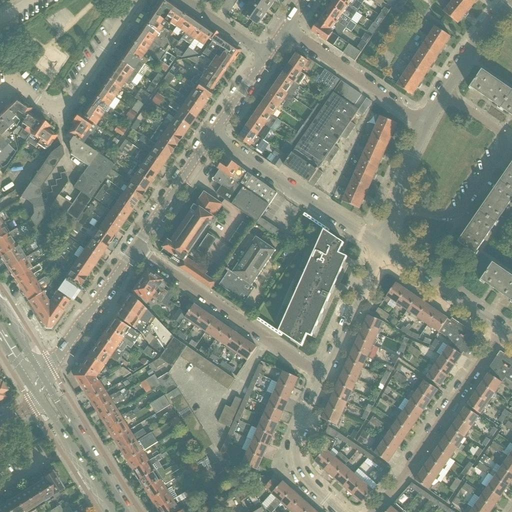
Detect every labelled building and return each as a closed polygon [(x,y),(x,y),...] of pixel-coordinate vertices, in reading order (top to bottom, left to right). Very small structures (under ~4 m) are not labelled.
[(151,15),(163,22),(163,21),(161,19),(164,15),(162,13),(165,9),(169,13),(173,6),(174,5),(166,0),(159,0),(152,12),(153,13),(151,15)] [(268,0),(251,0),(250,3),(265,14),(269,9),(268,8),(272,3),(273,4),(273,3),(268,0)] [(351,21),(354,17),(357,12),(338,0),(333,0),(330,6),(351,21)] [(338,0),(357,12),(362,5),(355,0),(338,0)] [(399,0),(393,10),(398,13),(402,8),(407,0),(399,0)] [(467,13),(473,5),(466,0),(453,0),(443,12),(457,24),(463,17),(465,18),(468,14),(467,13)] [(265,14),(250,3),(242,14),(258,25),(261,20),(260,19),(264,13),(265,14)] [(163,21),(163,22),(168,26),(169,24),(175,28),(184,14),(185,13),(181,10),(180,11),(176,8),(174,7),(173,6),(169,13),(163,21)] [(345,29),(348,25),(351,21),(330,6),(324,14),(345,29)] [(384,8),(379,16),(380,16),(380,17),(384,19),(389,11),(385,9),(384,8)] [(406,10),(402,16),(416,26),(420,20),(406,10)] [(184,14),(175,28),(180,31),(179,34),(183,37),(184,34),(194,20),(189,17),(189,15),(185,13),(184,14)] [(324,14),(318,23),(331,31),(333,33),(333,34),(339,38),(342,33),(345,29),(324,14)] [(148,17),(143,24),(158,35),(159,33),(164,37),(165,37),(166,34),(168,32),(165,30),(168,26),(163,22),(151,15),(149,18),(148,17)] [(379,16),(373,24),(375,25),(376,26),(378,27),(384,19),(380,17),(380,16),(379,16)] [(190,45),(193,40),(203,26),(204,25),(199,21),(198,23),(194,20),(184,34),(183,37),(181,39),(190,45)] [(312,32),(344,54),(350,46),(339,38),(333,34),(330,32),(331,31),(318,23),(312,32)] [(138,31),(137,33),(152,44),(152,43),(159,48),(165,52),(169,46),(166,38),(165,37),(164,37),(159,33),(158,35),(143,24),(141,27),(142,28),(139,32),(138,31)] [(372,24),(368,30),(374,33),(378,27),(372,24)] [(202,46),(207,40),(213,31),(207,27),(206,28),(203,26),(193,40),(202,46)] [(435,27),(422,47),(438,57),(443,49),(444,50),(447,46),(445,45),(450,37),(435,27)] [(137,33),(130,43),(145,53),(159,62),(166,53),(165,52),(159,48),(152,43),(152,44),(137,33)] [(211,42),(205,50),(210,53),(211,54),(214,51),(216,52),(217,51),(222,54),(232,61),(233,62),(239,53),(238,49),(216,34),(211,42)] [(365,34),(362,39),(367,43),(371,38),(365,34)] [(168,39),(173,50),(174,48),(178,43),(170,37),(168,39)] [(190,45),(188,49),(197,55),(202,46),(193,40),(190,45)] [(361,53),(367,44),(362,41),(356,50),(361,53)] [(130,46),(125,53),(139,62),(144,65),(147,60),(142,57),(145,53),(130,43),(128,45),(130,46)] [(344,54),(350,58),(355,49),(350,46),(344,54)] [(422,47),(410,66),(425,76),(430,69),(432,70),(435,66),(433,64),(438,57),(422,47)] [(174,48),(173,50),(176,57),(182,58),(184,55),(174,48)] [(184,55),(182,58),(197,55),(188,49),(184,55)] [(355,62),(361,53),(356,50),(355,49),(350,58),(355,62)] [(215,56),(211,63),(224,72),(232,61),(222,54),(217,51),(216,52),(214,51),(211,54),(215,56)] [(123,54),(118,61),(133,71),(137,74),(141,68),(144,65),(139,62),(125,53),(124,55),(123,54)] [(301,73),(303,69),(304,67),(306,68),(306,67),(310,70),(315,63),(308,59),(306,61),(297,54),(289,65),(301,73)] [(137,74),(133,71),(118,61),(116,64),(117,65),(113,71),(131,83),(137,74)] [(211,63),(205,71),(218,81),(224,72),(211,63)] [(163,64),(159,69),(165,73),(169,68),(163,64)] [(202,75),(199,80),(212,89),(218,81),(205,71),(196,65),(193,69),(202,75)] [(298,86),(301,82),(305,76),(301,73),(289,65),(282,75),(295,84),(298,86)] [(420,84),(425,76),(410,66),(397,86),(412,96),(417,88),(419,89),(422,85),(420,84)] [(330,93),(339,80),(324,70),(316,83),(327,90),(330,93)] [(129,87),(131,83),(113,71),(111,73),(110,72),(105,79),(120,89),(124,84),(129,87)] [(500,110),(511,93),(482,73),(483,71),(482,71),(469,89),(470,90),(472,87),(502,107),(500,110)] [(168,73),(161,83),(167,87),(168,86),(173,78),(173,77),(168,73)] [(278,82),(275,86),(286,93),(288,94),(290,96),(292,96),(293,95),(298,88),(298,87),(298,86),(295,84),(282,75),(278,82)] [(187,82),(185,85),(192,90),(207,100),(214,90),(212,89),(199,80),(194,77),(190,83),(189,83),(187,82)] [(114,99),(120,89),(105,79),(103,82),(105,83),(101,89),(114,99)] [(341,81),(333,93),(338,96),(346,85),(341,81)] [(151,83),(146,90),(151,93),(156,86),(151,83)] [(351,88),(346,85),(338,96),(344,100),(351,88)] [(280,105),(283,101),(288,94),(286,93),(275,86),(268,97),(280,105)] [(180,88),(178,93),(186,99),(201,109),(207,100),(192,90),(191,92),(189,94),(180,88)] [(357,92),(351,88),(344,100),(349,103),(357,92)] [(108,108),(114,99),(101,89),(98,93),(97,92),(93,97),(108,108)] [(327,90),(321,99),(325,102),(326,101),(331,93),(330,93),(327,90)] [(362,95),(357,92),(349,103),(354,107),(362,95)] [(333,93),(283,165),(284,166),(285,165),(290,169),(290,170),(291,169),(297,173),(296,174),(297,174),(297,173),(303,177),(302,178),(303,179),(304,178),(309,181),(308,183),(309,183),(311,180),(313,177),(316,173),(318,170),(325,160),(327,157),(329,153),(332,150),(334,146),(341,137),(343,133),(346,129),(348,126),(350,122),(357,113),(359,110),(354,107),(349,103),(344,100),(338,96),(333,93)] [(511,93),(500,110),(502,108),(511,114),(511,93)] [(142,95),(138,101),(143,105),(148,98),(142,95)] [(156,95),(151,101),(158,105),(160,101),(159,100),(161,98),(156,95)] [(91,103),(88,108),(102,117),(107,120),(110,116),(109,116),(113,111),(108,108),(93,97),(90,102),(91,103)] [(174,98),(171,102),(195,118),(198,114),(199,113),(201,112),(201,109),(186,99),(185,100),(183,103),(175,97),(174,98)] [(273,116),(275,112),(280,105),(268,97),(260,108),(271,115),(273,116)] [(13,99),(6,106),(19,122),(21,118),(24,120),(25,121),(30,113),(33,109),(17,98),(13,99)] [(137,101),(131,110),(137,114),(143,105),(138,101),(137,101)] [(177,112),(173,117),(188,128),(189,127),(195,118),(171,102),(168,106),(177,112)] [(151,103),(144,112),(151,117),(158,108),(151,103)] [(317,104),(312,111),(316,114),(321,107),(317,104)] [(0,111),(0,166),(1,169),(4,167),(3,165),(4,164),(9,157),(11,159),(13,156),(11,154),(13,151),(15,153),(17,150),(12,135),(15,135),(20,129),(16,126),(19,122),(6,106),(0,111)] [(96,126),(102,117),(88,108),(85,111),(82,109),(78,114),(96,126)] [(256,114),(253,118),(270,129),(277,119),(273,116),(271,115),(260,108),(256,114)] [(131,111),(127,117),(132,120),(136,114),(131,111)] [(312,111),(307,119),(311,122),(316,114),(312,111)] [(22,130),(17,136),(25,142),(29,136),(30,136),(40,121),(30,113),(25,121),(21,125),(21,126),(21,129),(22,130)] [(78,114),(72,123),(74,125),(89,135),(91,136),(94,133),(97,127),(96,126),(78,114)] [(164,119),(161,124),(182,137),(188,129),(188,128),(173,117),(173,118),(170,123),(164,119)] [(371,138),(388,145),(391,137),(393,138),(395,134),(393,133),(397,124),(380,117),(371,138)] [(249,124),(246,128),(264,140),(271,130),(270,129),(253,118),(249,124)] [(136,120),(131,127),(135,130),(140,122),(136,120)] [(29,136),(25,142),(35,148),(37,145),(39,142),(47,130),(49,127),(40,121),(30,136),(29,136)] [(121,124),(118,128),(124,132),(127,128),(121,124)] [(158,129),(155,133),(161,136),(175,146),(182,137),(161,124),(158,128),(158,129)] [(74,125),(68,134),(73,138),(83,144),(89,135),(74,125)] [(303,126),(297,133),(301,136),(307,128),(303,126)] [(116,127),(113,131),(121,137),(124,132),(118,128),(116,127)] [(250,149),(251,148),(256,151),(264,140),(257,136),(246,128),(239,139),(248,145),(247,147),(250,149)] [(39,142),(37,145),(45,150),(49,147),(57,136),(49,131),(47,130),(39,142)] [(152,137),(149,142),(169,155),(175,146),(161,136),(155,133),(152,137)] [(297,133),(292,141),(296,143),(301,136),(297,133)] [(111,137),(108,142),(111,144),(115,146),(118,142),(118,141),(111,137)] [(97,154),(87,147),(83,144),(73,138),(69,143),(71,155),(87,167),(83,173),(100,185),(108,175),(111,170),(114,165),(108,161),(99,155),(97,154)] [(361,159),(378,167),(382,159),(384,160),(386,155),(384,154),(388,145),(371,138),(361,159)] [(123,143),(118,149),(119,150),(122,152),(125,154),(126,154),(132,145),(125,140),(123,143)] [(147,140),(144,144),(151,150),(148,154),(148,155),(163,165),(163,164),(169,155),(149,142),(147,140)] [(50,154),(26,189),(19,199),(27,201),(32,206),(33,215),(30,219),(36,228),(44,216),(41,201),(39,190),(62,156),(63,156),(62,148),(61,146),(50,154)] [(288,147),(283,154),(287,157),(292,149),(288,147)] [(118,149),(112,157),(116,160),(122,152),(119,150),(118,149)] [(275,157),(270,164),(274,166),(279,169),(281,165),(287,157),(283,154),(276,149),(273,155),(275,157)] [(140,151),(133,160),(138,163),(156,175),(162,166),(163,165),(148,155),(147,156),(140,151)] [(108,161),(114,165),(117,161),(116,160),(112,157),(111,156),(108,161)] [(257,223),(275,196),(277,193),(226,158),(222,163),(221,163),(219,166),(219,167),(218,169),(220,170),(212,180),(222,187),(217,195),(257,223)] [(352,181),(369,188),(372,180),(374,181),(377,176),(374,175),(378,167),(361,159),(352,181)] [(132,171),(132,172),(150,184),(150,183),(152,183),(153,181),(153,179),(156,175),(138,163),(133,160),(132,162),(137,165),(132,171)] [(500,181),(500,182),(511,190),(511,163),(510,167),(505,174),(500,181)] [(132,178),(129,183),(144,193),(150,184),(132,172),(129,176),(132,178)] [(100,185),(83,173),(73,188),(80,192),(72,205),(65,200),(59,208),(66,213),(76,221),(82,213),(100,185)] [(365,196),(369,188),(352,181),(342,202),(359,210),(363,201),(365,202),(367,197),(365,196)] [(484,205),(479,212),(497,225),(498,224),(496,223),(511,199),(511,190),(500,182),(489,197),(484,205)] [(129,183),(123,192),(137,202),(144,193),(129,183)] [(104,185),(100,190),(105,193),(108,188),(104,185)] [(19,199),(26,189),(22,186),(13,192),(15,196),(18,200),(19,199)] [(100,190),(94,199),(99,202),(105,193),(100,190)] [(116,194),(113,199),(131,211),(134,206),(136,206),(137,204),(137,203),(137,202),(123,192),(120,197),(116,194)] [(201,283),(206,274),(207,273),(186,259),(189,255),(188,255),(222,205),(204,193),(196,206),(195,205),(191,210),(192,211),(170,243),(168,242),(160,254),(161,254),(161,253),(170,260),(169,261),(201,283)] [(131,211),(113,199),(107,208),(111,210),(110,211),(124,221),(125,220),(131,211)] [(90,205),(84,214),(89,217),(95,209),(90,205)] [(49,210),(44,216),(36,228),(38,232),(42,239),(45,243),(48,242),(47,223),(56,211),(51,207),(49,210)] [(106,209),(100,218),(118,231),(124,221),(110,211),(106,209)] [(0,226),(5,224),(4,223),(9,221),(3,211),(0,213),(0,226)] [(24,211),(20,213),(25,220),(29,218),(24,211)] [(464,235),(458,243),(468,250),(476,255),(477,255),(475,254),(496,224),(497,225),(479,212),(469,228),(464,235)] [(76,221),(77,223),(83,226),(89,217),(84,214),(82,213),(76,221)] [(97,230),(112,240),(115,237),(114,236),(118,231),(100,218),(94,227),(97,230)] [(257,224),(264,229),(268,223),(261,218),(257,224)] [(77,223),(74,227),(79,231),(83,226),(77,223)] [(264,229),(270,233),(274,227),(268,223),(264,229)] [(0,239),(9,234),(5,228),(7,227),(5,224),(0,226),(0,239)] [(270,233),(277,238),(281,232),(274,227),(270,233)] [(9,234),(0,239),(0,256),(0,257),(16,247),(12,241),(11,240),(14,239),(20,235),(16,229),(9,234)] [(97,230),(91,239),(105,249),(109,244),(110,244),(112,240),(97,230)] [(312,337),(347,257),(339,253),(344,243),(324,230),(301,281),(279,332),(302,347),(307,335),(312,337)] [(38,242),(42,239),(38,232),(34,235),(38,242)] [(277,238),(284,242),(288,236),(281,232),(277,238)] [(219,286),(245,303),(256,288),(252,286),(253,285),(253,284),(256,279),(257,279),(258,278),(257,277),(261,272),(262,271),(265,265),(266,265),(267,264),(266,264),(270,258),(270,259),(271,258),(271,257),(275,251),(275,252),(276,251),(249,233),(225,268),(228,270),(227,271),(228,272),(219,286)] [(295,241),(288,236),(284,242),(291,247),(295,241)] [(81,246),(85,248),(99,258),(105,249),(91,239),(87,237),(81,246)] [(65,242),(61,247),(66,251),(69,246),(70,245),(72,242),(67,238),(65,242)] [(7,267),(26,256),(33,251),(29,245),(21,251),(18,246),(0,257),(1,258),(0,259),(2,262),(3,262),(7,267)] [(61,247),(57,253),(59,255),(66,262),(71,254),(66,251),(61,247)] [(78,259),(92,269),(98,259),(99,258),(85,248),(84,250),(78,259)] [(15,280),(36,267),(35,267),(38,265),(35,260),(37,259),(34,253),(27,257),(26,256),(7,267),(8,269),(11,274),(10,275),(12,278),(13,278),(15,280)] [(52,256),(46,260),(49,264),(55,261),(52,256)] [(78,259),(71,268),(86,278),(87,277),(88,276),(89,274),(89,273),(92,269),(78,259)] [(511,303),(511,301),(511,277),(492,264),(480,282),(481,282),(482,281),(511,301),(510,303),(511,303)] [(36,267),(15,280),(17,284),(17,285),(19,289),(20,289),(21,290),(21,291),(37,281),(37,280),(34,275),(39,272),(41,270),(39,265),(36,267)] [(62,274),(62,275),(79,287),(80,287),(86,278),(71,268),(68,265),(62,274)] [(144,277),(141,282),(165,298),(168,293),(159,286),(163,281),(148,271),(147,273),(145,273),(144,275),(144,277)] [(58,272),(51,282),(74,298),(79,292),(77,290),(79,287),(62,275),(58,272)] [(37,281),(21,291),(22,292),(22,294),(24,297),(25,297),(28,302),(45,291),(47,287),(49,285),(45,278),(38,282),(37,281)] [(45,291),(28,302),(33,310),(45,329),(50,330),(63,311),(70,300),(72,301),(74,298),(51,282),(49,285),(47,287),(45,291)] [(165,298),(141,282),(138,287),(136,286),(134,289),(135,290),(134,292),(148,302),(152,297),(161,303),(163,301),(165,298)] [(396,283),(383,301),(388,304),(388,305),(387,305),(393,309),(396,306),(397,304),(396,304),(406,290),(396,283)] [(401,307),(407,311),(416,297),(406,290),(396,304),(397,304),(396,306),(400,309),(401,307)] [(168,293),(165,298),(170,301),(170,300),(173,296),(168,293)] [(128,301),(123,308),(151,327),(153,329),(165,347),(172,336),(158,321),(135,297),(132,295),(130,298),(128,297),(126,300),(128,301)] [(412,314),(417,318),(427,305),(416,297),(407,311),(406,313),(411,316),(412,314)] [(163,301),(161,303),(166,306),(170,301),(165,298),(163,301)] [(189,322),(195,326),(204,312),(194,305),(184,320),(188,323),(189,322)] [(427,327),(437,312),(427,305),(417,318),(418,318),(417,320),(421,323),(422,322),(428,325),(427,327)] [(151,327),(123,308),(117,317),(147,337),(153,329),(151,327)] [(378,309),(375,313),(385,320),(387,317),(388,317),(389,315),(378,308),(378,309)] [(179,310),(177,313),(184,318),(186,314),(179,310)] [(200,329),(205,333),(215,319),(204,312),(195,326),(194,327),(199,330),(200,329)] [(432,329),(438,333),(447,319),(437,312),(427,327),(431,330),(432,329)] [(368,315),(362,327),(377,334),(379,335),(381,329),(379,329),(382,322),(368,315)] [(112,324),(109,328),(124,338),(129,342),(134,345),(140,335),(124,324),(116,318),(115,319),(113,319),(111,323),(112,324)] [(210,336),(216,340),(225,326),(215,319),(205,333),(204,334),(209,337),(210,336)] [(444,336),(452,342),(457,334),(458,335),(463,328),(451,320),(450,321),(448,319),(447,319),(438,333),(439,333),(438,334),(442,338),(444,336)] [(220,343),(226,347),(235,333),(225,326),(216,340),(215,341),(219,344),(220,343)] [(362,327),(357,339),(372,345),(374,346),(376,341),(374,340),(377,334),(362,327)] [(105,332),(102,335),(103,337),(118,347),(123,351),(124,351),(127,346),(131,349),(132,348),(134,345),(129,342),(124,338),(109,328),(106,332),(105,332)] [(226,347),(225,348),(230,351),(228,354),(233,358),(234,358),(236,355),(237,354),(246,340),(235,333),(226,347)] [(457,334),(452,342),(448,347),(462,356),(462,355),(461,355),(463,352),(465,353),(472,343),(464,337),(463,338),(458,335),(457,334)] [(123,351),(118,347),(103,337),(102,338),(101,338),(98,341),(99,343),(96,347),(111,357),(117,362),(122,365),(125,361),(120,358),(124,352),(124,351),(123,351)] [(173,368),(180,357),(187,347),(174,338),(159,359),(149,366),(151,370),(153,372),(166,363),(173,368)] [(357,339),(352,350),(367,357),(369,358),(371,352),(369,352),(372,345),(357,339)] [(435,339),(431,346),(435,349),(439,342),(435,339)] [(246,340),(237,354),(236,356),(240,359),(241,357),(247,361),(256,348),(246,340)] [(411,346),(407,352),(417,358),(421,353),(411,346)] [(90,356),(89,357),(104,367),(111,357),(96,347),(93,351),(92,351),(89,354),(90,356)] [(192,350),(187,347),(180,357),(185,360),(192,350)] [(448,347),(441,358),(454,367),(462,356),(448,347)] [(185,360),(190,364),(197,354),(192,350),(185,360)] [(352,350),(347,362),(362,369),(362,368),(364,369),(366,364),(364,363),(367,357),(352,350)] [(190,364),(195,367),(201,357),(197,354),(190,364)] [(86,362),(83,366),(98,376),(104,367),(89,357),(88,357),(85,360),(86,362)] [(195,367),(199,370),(206,360),(201,357),(195,367)] [(441,358),(434,368),(447,377),(454,367),(441,358)] [(502,383),(505,378),(510,370),(509,370),(504,366),(505,365),(497,359),(490,370),(491,371),(489,374),(502,383)] [(199,370),(204,373),(211,364),(206,360),(199,370)] [(347,362),(342,373),(357,380),(359,381),(361,375),(359,375),(362,369),(347,362)] [(204,373),(209,377),(216,367),(211,364),(204,373)] [(255,374),(260,376),(264,367),(259,365),(255,374)] [(502,383),(501,384),(511,391),(511,365),(509,370),(510,370),(505,378),(502,383)] [(84,391),(85,393),(100,383),(100,382),(98,383),(96,379),(98,376),(83,366),(79,371),(78,371),(76,374),(77,375),(76,376),(76,378),(77,379),(76,381),(79,385),(80,385),(81,386),(80,387),(82,391),(84,391)] [(209,377),(214,380),(221,370),(216,367),(209,377)] [(123,368),(119,370),(123,378),(131,373),(123,368)] [(447,377),(434,368),(427,378),(440,387),(447,377)] [(214,380),(219,383),(225,374),(221,370),(214,380)] [(283,372),(278,383),(293,390),(298,379),(283,372)] [(394,376),(393,378),(402,384),(403,384),(403,385),(404,383),(407,379),(397,372),(394,376)] [(158,380),(161,385),(171,379),(168,373),(158,380)] [(342,373),(337,385),(352,391),(354,392),(356,387),(354,386),(357,380),(342,373)] [(219,383),(223,387),(230,377),(225,374),(219,383)] [(498,389),(502,383),(489,374),(481,384),(497,395),(500,390),(498,389)] [(153,376),(146,380),(152,390),(161,385),(158,380),(156,376),(155,376),(155,375),(154,375),(153,376)] [(258,378),(254,376),(250,385),(255,387),(258,378)] [(235,380),(230,377),(223,387),(228,390),(235,380)] [(419,378),(412,388),(417,392),(417,391),(430,400),(438,390),(429,384),(424,381),(419,378)] [(161,385),(164,390),(175,384),(171,379),(161,385)] [(272,381),(266,392),(273,395),(288,402),(293,390),(278,383),(272,381)] [(91,402),(106,393),(100,383),(85,393),(87,396),(86,397),(88,401),(90,400),(91,402)] [(164,390),(167,395),(178,389),(175,384),(164,390)] [(496,395),(497,395),(481,384),(474,395),(488,404),(489,405),(492,401),(491,399),(495,394),(496,395)] [(337,385),(332,397),(347,403),(349,404),(351,398),(349,398),(352,391),(337,385)] [(383,398),(381,400),(390,406),(391,406),(391,407),(393,405),(395,402),(387,396),(391,389),(387,386),(383,393),(385,395),(383,398)] [(249,388),(245,397),(250,399),(253,390),(249,388)] [(167,395),(170,400),(181,394),(178,389),(167,395)] [(377,389),(373,396),(376,397),(377,398),(378,398),(381,391),(380,391),(377,389)] [(417,392),(410,402),(423,411),(430,400),(417,391),(417,392)] [(91,402),(90,403),(92,407),(94,407),(96,411),(122,395),(120,392),(115,395),(115,394),(109,397),(106,393),(91,402)] [(266,392),(261,404),(268,407),(283,413),(288,402),(273,395),(266,392)] [(170,400),(174,406),(184,399),(181,394),(170,400)] [(122,395),(96,411),(97,412),(99,415),(98,416),(100,420),(102,420),(103,421),(118,412),(114,406),(120,402),(124,399),(122,395)] [(485,411),(484,410),(488,404),(474,395),(467,405),(482,416),(485,411)] [(164,396),(150,404),(156,414),(170,405),(164,396)] [(236,397),(231,408),(237,411),(241,400),(236,397)] [(332,397),(327,408),(342,415),(342,414),(344,415),(346,410),(344,409),(347,403),(332,397)] [(174,406),(177,411),(187,404),(184,399),(174,406)] [(240,408),(244,410),(248,401),(244,399),(240,408)] [(410,402),(403,412),(416,421),(423,411),(410,402)] [(177,411),(180,416),(190,409),(187,404),(177,411)] [(226,406),(223,412),(234,417),(237,411),(231,408),(226,406)] [(268,407),(263,418),(277,425),(283,413),(268,407)] [(106,426),(109,431),(134,415),(134,414),(139,411),(137,408),(127,414),(121,417),(118,412),(103,421),(102,423),(104,426),(106,426)] [(342,415),(327,408),(322,419),(338,427),(341,422),(339,421),(342,415)] [(465,408),(458,418),(471,427),(473,429),(476,424),(474,423),(479,417),(465,408)] [(180,416),(183,421),(194,415),(190,409),(180,416)] [(502,413),(502,414),(506,416),(506,417),(509,418),(511,415),(510,414),(504,410),(502,413)] [(235,420),(239,422),(243,413),(239,411),(235,420)] [(223,412),(221,417),(232,422),(234,417),(223,412)] [(403,412),(396,423),(409,432),(416,421),(403,412)] [(498,420),(497,421),(501,424),(506,417),(506,416),(502,414),(498,420)] [(114,439),(115,440),(130,431),(126,424),(136,418),(134,415),(109,431),(111,434),(110,436),(112,439),(114,439)] [(183,421),(186,426),(197,420),(194,415),(183,421)] [(177,417),(171,421),(177,431),(184,427),(177,417)] [(232,422),(221,417),(218,423),(229,428),(232,422)] [(371,421),(369,423),(378,428),(378,429),(379,429),(381,428),(383,424),(373,417),(371,421)] [(263,418),(257,429),(272,436),(277,425),(263,418)] [(458,418),(451,429),(466,439),(469,435),(467,434),(471,427),(458,418)] [(186,426),(190,431),(200,425),(197,420),(186,426)] [(234,422),(230,431),(234,433),(238,424),(234,422)] [(396,423),(389,433),(402,442),(409,432),(396,423)] [(190,431),(193,437),(203,430),(200,425),(190,431)] [(251,427),(246,439),(247,439),(252,441),(267,448),(272,436),(257,429),(251,427)] [(335,439),(336,438),(338,433),(336,431),(328,428),(325,434),(335,439)] [(451,429),(444,439),(461,451),(464,447),(460,444),(464,438),(466,439),(451,429)] [(115,441),(114,442),(116,446),(118,446),(121,450),(122,452),(130,446),(137,442),(136,441),(146,434),(144,431),(143,430),(133,436),(130,431),(115,440),(115,441)] [(193,437),(196,442),(206,435),(203,430),(193,437)] [(360,437),(357,441),(362,445),(365,440),(369,435),(363,431),(360,437)] [(130,446),(122,452),(124,456),(124,457),(126,461),(127,461),(128,461),(143,452),(158,443),(152,433),(137,442),(130,446)] [(338,433),(336,438),(344,443),(347,439),(338,433)] [(389,433),(382,444),(395,453),(402,442),(389,433)] [(196,442),(199,447),(210,440),(206,435),(196,442)] [(325,450),(314,462),(324,470),(334,458),(335,458),(339,453),(333,448),(336,442),(333,440),(324,436),(320,445),(325,450)] [(247,439),(242,450),(247,452),(262,459),(267,448),(252,441),(247,439)] [(444,439),(437,449),(452,460),(455,455),(453,454),(457,448),(461,451),(444,439)] [(210,440),(199,447),(202,452),(213,446),(210,440)] [(395,453),(382,444),(376,440),(369,451),(374,454),(388,463),(395,453)] [(347,444),(347,445),(354,450),(357,446),(349,441),(347,444)] [(492,445),(490,448),(500,455),(504,449),(503,449),(494,442),(492,445)] [(229,444),(225,443),(220,455),(224,461),(230,458),(226,452),(229,444)] [(357,451),(357,452),(364,457),(367,453),(359,448),(357,451)] [(437,449),(429,460),(445,470),(447,466),(446,465),(450,459),(451,460),(452,460),(437,449)] [(128,462),(127,464),(130,467),(131,467),(134,471),(149,462),(147,458),(143,452),(128,461),(128,462)] [(262,459),(247,452),(242,464),(257,471),(262,459)] [(139,480),(140,481),(155,471),(151,465),(162,459),(159,455),(154,459),(149,462),(134,471),(136,475),(136,477),(138,480),(139,480)] [(193,461),(197,467),(207,460),(204,455),(193,461)] [(368,458),(367,459),(375,464),(377,460),(370,455),(368,458)] [(511,459),(508,457),(501,468),(511,474),(511,459)] [(324,470),(333,478),(344,466),(335,458),(324,470)] [(429,460),(422,470),(436,479),(441,483),(448,472),(445,470),(444,470),(441,468),(429,460)] [(218,462),(213,465),(213,466),(219,475),(223,472),(222,470),(223,470),(222,469),(223,469),(219,464),(219,463),(218,462)] [(378,466),(386,471),(388,467),(380,462),(378,466)] [(480,463),(476,468),(486,476),(490,470),(480,463)] [(496,464),(489,475),(494,478),(508,487),(511,480),(511,474),(501,468),(496,464)] [(140,482),(140,483),(142,486),(143,486),(146,491),(161,481),(177,471),(178,470),(179,470),(179,469),(177,466),(171,467),(165,471),(162,467),(161,468),(155,471),(140,481),(140,482)] [(333,478),(343,487),(354,475),(344,466),(333,478)] [(223,472),(219,475),(225,484),(235,478),(229,468),(224,471),(223,469),(222,469),(223,470),(222,470),(223,472)] [(354,475),(343,487),(353,495),(368,478),(358,469),(354,475)] [(436,479),(422,470),(415,481),(430,491),(433,486),(432,485),(436,479)] [(42,479),(43,481),(54,498),(58,495),(57,493),(63,489),(56,479),(57,477),(57,474),(55,473),(53,473),(52,472),(42,479)] [(151,500),(152,500),(167,491),(164,486),(175,480),(171,475),(166,478),(146,491),(148,495),(148,496),(150,500),(151,500)] [(368,478),(353,495),(362,503),(373,491),(372,491),(377,485),(368,478)] [(456,478),(451,487),(455,490),(461,482),(461,481),(456,478)] [(494,478),(487,488),(501,498),(508,487),(494,478)] [(265,488),(272,495),(280,485),(273,479),(265,488)] [(43,481),(34,487),(44,504),(54,498),(43,481)] [(276,499),(266,510),(267,511),(268,511),(273,511),(276,508),(281,503),(292,491),(282,482),(280,485),(272,495),(276,499)] [(412,483),(409,487),(417,492),(419,488),(412,483)] [(465,483),(461,489),(472,496),(476,491),(476,490),(475,490),(466,484),(465,483)] [(34,487),(24,493),(35,510),(44,504),(34,487)] [(155,506),(158,510),(177,498),(171,488),(167,491),(152,500),(152,501),(152,502),(154,506),(155,506)] [(487,488),(480,499),(493,508),(501,498),(487,488)] [(418,494),(429,501),(431,497),(421,490),(418,494)] [(285,509),(288,511),(289,511),(301,499),(292,491),(281,503),(286,508),(285,509)] [(24,493),(14,499),(22,511),(36,511),(35,510),(24,493)] [(177,498),(158,510),(159,511),(176,511),(179,510),(176,504),(187,497),(185,493),(177,498)] [(474,494),(467,505),(473,509),(477,511),(490,511),(493,508),(480,499),(474,494)] [(453,501),(459,505),(463,500),(457,496),(453,501)] [(429,501),(439,508),(441,504),(431,497),(429,501)] [(22,511),(14,499),(5,505),(9,511),(22,511)] [(305,511),(310,507),(301,499),(289,511),(290,511),(291,511),(305,511)] [(211,501),(206,504),(209,510),(215,506),(211,501)]
